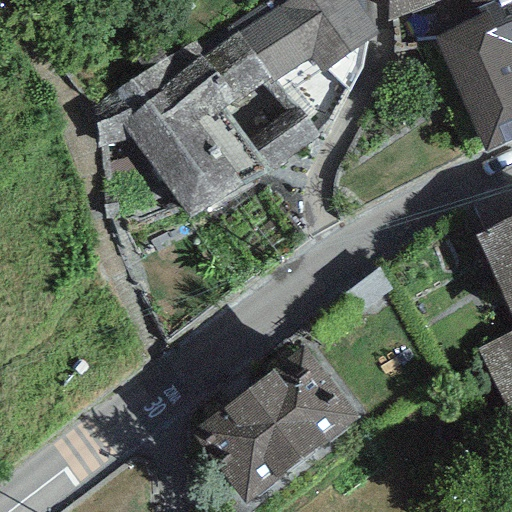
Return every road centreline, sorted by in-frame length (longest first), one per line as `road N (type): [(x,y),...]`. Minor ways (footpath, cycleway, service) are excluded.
road 1 (residential): [(330,258),(317,212),(319,181),(372,68),(379,0)]
road 2 (secondary): [(330,258),(162,390)]
road 3 (secondary): [(511,159),(330,258)]
road 4 (secondary): [(162,390),(5,511)]
road 5 (residential): [(162,390),(174,511)]
